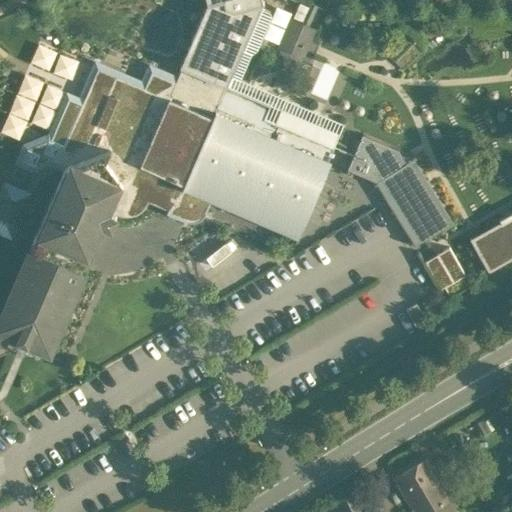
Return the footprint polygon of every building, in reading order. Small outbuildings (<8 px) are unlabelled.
[(263,0),(207,0),(208,2),(180,66),(182,67),(227,86),(231,76),(260,8),(263,3),(264,2),(263,0)] [(260,8),(231,76),(240,80),(252,54),(256,52),(272,16),(270,12),(260,8)] [(312,29),(293,21),(282,46),(302,55),(312,29)] [(424,52),(407,33),(387,52),(404,71),(424,52)] [(227,86),(182,67),(176,81),(169,97),(146,87),(98,66),(66,140),(57,162),(66,165),(32,244),(0,317),(0,351),(18,345),(20,340),(28,343),(50,352),(106,223),(112,225),(117,213),(122,215),(128,216),(134,215),(140,212),(144,209),(147,205),(149,201),(168,209),(167,212),(186,220),(191,222),(196,221),(200,220),(204,216),(213,197),(298,234),(328,163),(328,162),(334,147),(265,118),(271,104),(227,86)] [(176,81),(153,71),(146,87),(169,97),(176,81)] [(240,80),(231,76),(227,86),(271,104),(265,118),(334,147),(343,124),(240,80)] [(32,139),(24,143),(15,162),(34,170),(26,188),(4,179),(0,189),(0,232),(13,239),(39,177),(66,165),(57,162),(66,140),(49,132),(32,139)] [(398,149),(363,134),(348,168),(377,180),(387,197),(416,243),(441,228),(403,166),(414,159),(416,158),(415,156),(406,162),(398,149)] [(403,166),(441,228),(453,221),(414,159),(403,166)] [(470,239),(488,270),(511,257),(511,212),(500,219),(501,222),(470,239)] [(466,275),(450,247),(425,261),(442,289),(445,287),(466,275)] [(472,285),(466,275),(445,287),(451,297),(472,285)] [(0,387),(0,398),(8,392),(28,343),(20,340),(18,345),(0,387)] [(427,457),(394,476),(415,511),(454,511),(459,510),(427,457)] [(353,511),(346,500),(327,511),(353,511)]
